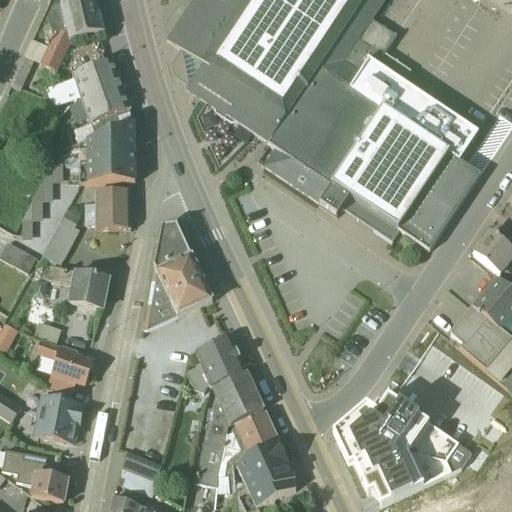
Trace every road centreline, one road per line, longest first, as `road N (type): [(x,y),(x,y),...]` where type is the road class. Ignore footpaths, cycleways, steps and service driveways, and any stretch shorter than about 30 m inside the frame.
road 1 (residential): [(188,184),(158,203),(150,223),(89,511)]
road 2 (residential): [(511,160),(360,391),(302,432)]
road 3 (primary): [(302,432),(188,184)]
road 4 (primary): [(188,184),(128,0)]
